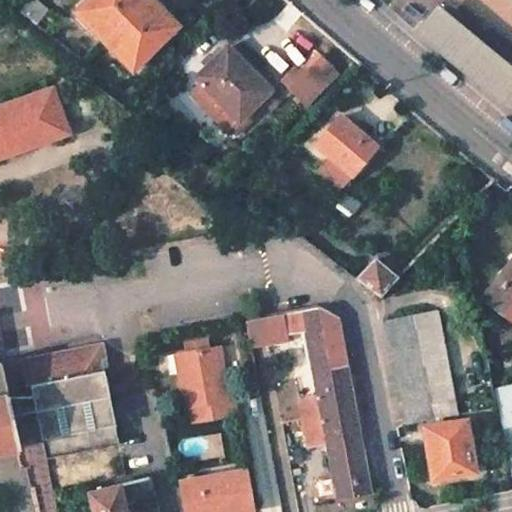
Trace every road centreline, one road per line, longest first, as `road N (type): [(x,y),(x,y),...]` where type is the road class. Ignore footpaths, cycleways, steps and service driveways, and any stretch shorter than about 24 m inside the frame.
road 1 (unclassified): [(396,511),(353,310),(301,265),(7,319)]
road 2 (unclassified): [(326,0),(511,158)]
